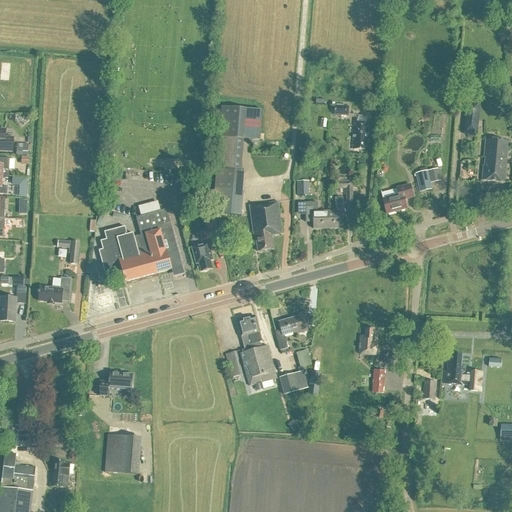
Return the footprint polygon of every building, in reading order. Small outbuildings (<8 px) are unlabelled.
[(477,136),(480,103),(466,102),(463,135),(477,136)] [(348,117),(349,108),(335,107),(334,117),(348,117)] [(259,142),(261,111),(221,108),(219,139),(222,139),(220,171),(241,173),(243,140),(259,142)] [(358,117),(358,123),(354,123),(353,150),(364,151),(365,140),(368,140),(369,124),(366,123),(366,118),(358,117)] [(0,130),(0,151),(12,152),(13,139),(5,138),(5,131),(0,130)] [(485,159),(485,166),(483,166),(482,181),(505,183),(508,142),(485,140),(484,159),(485,159)] [(16,156),(28,157),(28,152),(30,152),(30,147),(28,147),(28,146),(17,145),(16,156)] [(0,176),(2,177),(2,171),(9,171),(9,165),(12,166),(12,163),(15,163),(15,160),(0,158),(0,176)] [(29,166),(29,158),(21,158),(21,166),(29,166)] [(415,175),(416,180),(419,194),(432,191),(431,185),(441,183),(440,181),(443,181),(440,171),(438,171),(438,170),(427,172),(427,169),(421,171),(421,173),(415,175)] [(30,196),(30,176),(14,176),(14,185),(22,185),(22,196),(30,196)] [(221,190),(241,192),(242,177),(221,176),(221,190)] [(353,203),(352,183),(346,184),(346,179),(338,180),(338,190),(346,190),(346,203),(353,203)] [(309,197),(309,183),(297,183),(297,198),(309,197)] [(413,198),(410,186),(403,187),(403,188),(397,190),(398,196),(383,200),(386,215),(407,210),(404,200),(406,200),(413,198)] [(214,214),(242,216),(243,196),(215,194),(214,214)] [(338,212),(328,212),(328,229),(343,229),(342,212),(344,212),(344,199),(337,199),(338,212)] [(272,236),(282,235),(278,203),(250,207),(254,239),(256,238),(258,253),(274,250),(272,236)] [(318,203),(305,204),(298,204),(299,217),(305,216),(306,224),(313,224),(314,230),(328,229),(328,212),(318,213),(318,203)] [(136,218),(139,230),(144,229),(149,228),(148,225),(169,219),(166,210),(136,218)] [(171,271),(173,278),(184,275),(169,219),(148,225),(149,228),(144,229),(156,271),(155,272),(156,275),(171,271)] [(124,274),(126,283),(156,275),(155,272),(156,271),(144,229),(139,230),(141,237),(134,238),(133,235),(127,236),(125,228),(105,233),(107,241),(101,242),(103,251),(99,252),(107,279),(124,274)] [(203,232),(205,241),(219,237),(216,228),(203,232)] [(70,265),(77,266),(80,244),(70,243),(58,242),(57,249),(69,250),(68,255),(71,255),(70,265)] [(212,269),(210,261),(213,261),(208,244),(192,249),(196,265),(199,264),(201,272),(212,269)] [(68,303),(70,292),(71,280),(61,279),(60,290),(40,288),(38,302),(61,304),(62,302),(68,303)] [(1,298),(0,307),(0,321),(15,323),(16,304),(25,305),(26,289),(17,288),(16,299),(1,298)] [(303,316),(279,323),(281,331),(275,333),(280,352),(288,350),(284,336),(294,333),(294,335),(307,332),(303,316)] [(308,317),(307,327),(315,328),(316,318),(308,317)] [(268,347),(258,349),(257,344),(262,342),(259,333),(260,333),(256,318),(237,323),(241,338),(245,353),(240,354),(240,355),(241,355),(250,387),(277,379),(268,347)] [(359,355),(375,356),(377,332),(374,332),(374,330),(366,329),(365,338),(360,337),(359,355)] [(298,352),(302,366),(312,364),(308,350),(298,352)] [(471,374),(465,374),(465,369),(460,369),(462,356),(453,355),(453,357),(449,356),(447,372),(444,371),(443,384),(464,386),(464,385),(470,386),(470,392),(480,392),(481,373),(471,372),(471,374)] [(501,369),(501,360),(489,360),(488,368),(501,369)] [(131,391),(132,375),(119,375),(119,373),(110,372),(109,383),(101,382),(100,397),(111,398),(112,389),(131,391)] [(311,372),(308,398),(318,399),(321,373),(311,372)] [(375,372),(373,394),(383,394),(385,373),(375,372)] [(306,390),(301,374),(294,376),(294,375),(279,379),(284,397),(306,390)] [(423,397),(435,398),(436,383),(425,382),(423,397)] [(383,409),(382,417),(391,418),(391,410),(383,409)] [(293,432),(299,427),(295,423),(289,428),(293,432)] [(502,436),(511,436),(511,426),(502,427),(502,436)] [(105,474),(137,476),(139,438),(108,436),(105,474)] [(16,455),(5,453),(1,489),(0,497),(0,511),(30,511),(33,492),(27,492),(28,486),(33,486),(35,468),(15,467),(16,455)] [(51,474),(50,488),(68,489),(70,465),(64,465),(64,463),(55,462),(54,475),(51,474)] [(67,511),(68,499),(60,499),(59,511),(67,511)]
